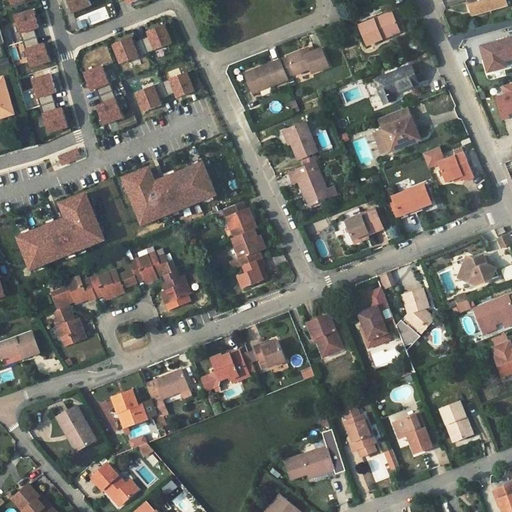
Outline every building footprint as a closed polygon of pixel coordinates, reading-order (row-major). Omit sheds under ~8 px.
[(67,0),(73,12),(92,5),(89,0),(67,0)] [(507,5),(505,0),(467,0),(471,12),(489,8),(489,10),(507,5)] [(39,27),(34,10),(15,16),(31,67),(50,61),(45,44),(40,46),(34,29),(39,27)] [(381,36),(398,29),(392,13),(359,26),(367,45),(382,39),(381,36)] [(131,38),(114,45),(121,64),(172,43),(165,25),(148,31),(150,36),(134,43),(131,38)] [(381,36),(382,39),(400,32),(398,29),(381,36)] [(510,60),(511,60),(511,35),(479,44),(486,73),(511,67),(510,60)] [(309,49),(301,52),(303,57),(311,54),(309,49)] [(322,50),(311,54),(303,57),(301,52),(288,58),(288,59),(294,75),(295,76),(311,70),(313,74),(329,67),(322,50)] [(0,68),(10,66),(8,59),(0,60),(0,68)] [(288,59),(282,61),(288,77),(294,75),(288,59)] [(289,80),(288,77),(282,61),(281,60),(244,75),(252,95),(289,80)] [(98,107),(105,124),(123,117),(103,66),(85,73),(91,90),(96,88),(103,105),(98,107)] [(419,85),(411,66),(374,81),(384,105),(396,100),(394,95),(419,85)] [(178,98),(195,91),(187,72),(136,93),(144,112),(162,105),(160,99),(176,93),(178,98)] [(57,91),(52,74),(33,80),(49,133),(69,126),(63,108),(57,110),(52,93),(57,91)] [(0,117),(14,114),(3,78),(0,78),(0,117)] [(511,117),(511,83),(494,88),(502,120),(511,117)] [(373,134),(375,140),(384,136),(391,152),(418,142),(413,128),(416,127),(408,107),(378,119),(382,130),(373,134)] [(302,159),(314,154),(318,152),(306,122),(286,131),(291,144),(298,160),(302,159)] [(421,141),(416,127),(413,128),(418,142),(421,141)] [(288,145),(291,144),(286,131),(283,132),(288,145)] [(384,136),(375,140),(382,156),(391,152),(384,136)] [(76,149),(59,156),(62,164),(79,158),(76,149)] [(446,182),(455,178),(463,175),(464,177),(466,181),(475,177),(465,153),(439,163),(446,182)] [(304,166),(316,162),(317,161),(314,154),(302,159),(304,166)] [(316,162),(318,168),(321,167),(319,163),(328,160),(326,157),(317,161),(316,162)] [(331,199),(330,198),(327,191),(318,168),(316,162),(304,166),(293,171),(297,179),(298,178),(300,182),(309,208),(331,199)] [(151,175),(146,169),(124,178),(125,181),(128,188),(130,191),(132,198),(143,224),(216,194),(204,163),(162,179),(159,181),(156,182),(151,175)] [(287,187),(300,182),(298,178),(297,179),(293,171),(282,175),(287,187)] [(156,182),(159,181),(156,173),(151,175),(156,182)] [(400,217),(422,208),(432,204),(424,185),(392,198),(394,203),(400,217)] [(334,188),(327,191),(330,198),(337,196),(334,188)] [(77,251),(105,240),(91,207),(87,196),(86,194),(65,202),(65,207),(67,218),(64,219),(60,221),(56,222),(46,227),(32,232),(25,235),(19,238),(32,269),(66,255),(77,251)] [(87,196),(91,207),(96,205),(92,194),(87,196)] [(235,238),(254,230),(257,229),(249,208),(246,210),(243,202),(224,209),(226,214),(235,238)] [(400,217),(394,203),(390,204),(396,219),(400,217)] [(423,212),(422,208),(400,217),(401,221),(423,212)] [(226,214),(224,209),(215,212),(217,217),(226,214)] [(346,222),(353,241),(367,236),(383,229),(375,210),(346,222)] [(46,227),(56,222),(55,218),(44,222),(46,227)] [(244,266),(262,259),(260,253),(263,252),(257,238),(254,230),(235,238),(233,239),(244,266)] [(511,238),(510,234),(498,239),(502,248),(511,244),(511,238)] [(367,236),(353,241),(355,244),(368,239),(367,236)] [(257,238),(263,252),(266,250),(261,237),(257,238)] [(77,251),(66,255),(68,260),(78,255),(77,251)] [(124,288),(137,282),(144,280),(146,284),(158,279),(158,277),(164,274),(165,277),(176,272),(172,261),(168,262),(165,253),(157,256),(156,253),(129,263),(132,270),(119,276),(113,278),(111,273),(97,278),(97,276),(90,279),(97,298),(104,296),(105,300),(126,291),(124,288)] [(474,260),(469,258),(465,268),(462,267),(458,278),(476,286),(498,278),(495,270),(493,271),(488,260),(488,257),(485,259),(484,256),(474,260)] [(262,259),(244,266),(246,273),(238,276),(243,289),(267,280),(262,268),(265,266),(262,259)] [(511,264),(501,269),(506,282),(511,279),(511,264)] [(167,282),(163,284),(166,290),(162,292),(170,311),(191,303),(188,296),(191,295),(183,276),(181,277),(179,271),(176,272),(165,277),(167,282)] [(387,273),(379,276),(384,289),(392,286),(387,273)] [(89,301),(97,298),(90,279),(82,281),(81,276),(66,282),(68,287),(62,289),(51,293),(58,310),(69,305),(69,303),(74,301),(75,303),(88,298),(89,301)] [(1,281),(4,293),(9,292),(5,280),(1,281)] [(359,314),(363,325),(371,346),(382,342),(379,336),(389,333),(379,306),(388,303),(382,288),(367,294),(373,308),(359,314)] [(425,324),(428,327),(435,319),(427,312),(426,313),(425,309),(430,308),(424,289),(403,295),(409,314),(405,318),(419,331),(425,324)] [(457,304),(466,300),(464,295),(455,298),(457,304)] [(495,325),(503,322),(511,318),(511,297),(509,298),(508,296),(474,310),(481,330),(495,325)] [(470,308),(466,300),(457,304),(460,312),(470,308)] [(58,310),(55,311),(58,317),(56,318),(58,325),(57,326),(63,340),(64,339),(66,347),(87,339),(78,317),(75,319),(69,305),(58,310)] [(330,351),(331,354),(343,350),(330,314),(307,323),(314,340),(316,339),(322,354),(330,351)] [(425,324),(419,331),(422,334),(428,327),(425,324)] [(371,346),(363,325),(360,326),(369,348),(371,346)] [(495,325),(481,330),(484,335),(497,330),(495,325)] [(22,354),(23,358),(40,352),(33,333),(0,344),(0,353),(3,361),(22,354)] [(391,339),(389,333),(379,336),(382,342),(391,339)] [(278,341),(269,344),(262,347),(261,344),(253,347),(255,351),(258,359),(260,364),(267,361),(269,366),(269,367),(286,361),(278,341)] [(511,350),(508,352),(504,343),(491,348),(495,357),(494,357),(501,374),(511,370),(511,350)] [(238,376),(239,380),(250,376),(249,374),(241,356),(240,351),(222,358),(222,356),(212,360),(218,373),(208,377),(213,389),(215,388),(217,392),(221,391),(219,387),(221,380),(230,376),(232,379),(238,376)] [(255,351),(248,354),(252,362),(258,359),(255,351)] [(248,353),(241,356),(249,374),(256,372),(252,362),(248,354),(248,353)] [(4,364),(23,358),(22,354),(3,361),(4,364)] [(401,371),(403,377),(415,373),(410,361),(405,363),(407,369),(401,371)] [(303,370),(306,379),(315,376),(312,367),(303,370)] [(153,403),(163,400),(180,392),(183,399),(193,396),(182,370),(145,384),(152,400),(153,403)] [(208,377),(201,380),(206,392),(213,389),(208,377)] [(153,403),(152,400),(138,406),(132,390),(112,396),(118,414),(122,413),(128,428),(148,421),(147,418),(158,414),(153,403)] [(153,403),(158,414),(167,411),(163,400),(153,403)] [(464,418),(467,417),(461,401),(441,408),(454,442),(471,435),(464,418)] [(57,417),(64,429),(69,427),(81,449),(97,440),(77,405),(57,417)] [(344,422),(350,437),(356,450),(359,449),(362,457),(377,451),(374,443),(376,443),(365,414),(360,416),(358,411),(357,412),(355,406),(343,410),(346,416),(345,417),(347,421),(344,422)] [(122,413),(118,414),(124,429),(128,428),(122,413)] [(422,430),(426,429),(420,413),(416,415),(422,430)] [(422,430),(416,415),(394,423),(400,439),(408,436),(416,454),(433,447),(426,429),(422,430)] [(464,418),(471,435),(474,434),(467,417),(464,418)] [(69,427),(64,429),(77,452),(81,449),(69,427)] [(398,440),(400,447),(409,444),(407,437),(398,440)] [(147,443),(138,446),(144,456),(153,450),(147,443)] [(334,470),(327,447),(285,461),(291,480),(325,469),(327,473),(334,470)] [(357,451),(349,454),(352,462),(360,460),(357,451)] [(154,454),(147,459),(153,467),(160,463),(154,454)] [(115,494),(123,503),(139,490),(130,480),(126,485),(108,463),(91,478),(102,491),(104,489),(107,486),(114,495),(115,494)] [(169,479),(161,491),(169,497),(177,485),(169,479)] [(503,511),(511,511),(511,483),(497,490),(501,500),(499,501),(501,508),(503,511)] [(57,511),(50,503),(45,507),(37,498),(40,496),(29,484),(12,499),(23,511),(57,511)] [(107,486),(104,489),(120,506),(123,503),(115,494),(114,495),(107,486)] [(501,500),(497,490),(493,492),(499,509),(501,508),(499,501),(501,500)] [(42,494),(40,496),(37,498),(45,507),(50,503),(42,494)] [(280,495),(266,511),(299,511),(300,511),(280,495)]
